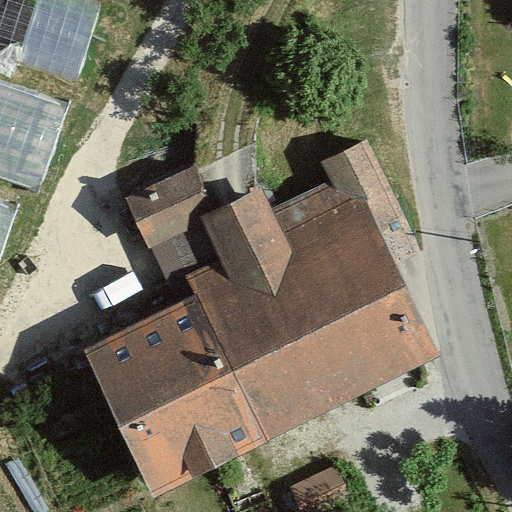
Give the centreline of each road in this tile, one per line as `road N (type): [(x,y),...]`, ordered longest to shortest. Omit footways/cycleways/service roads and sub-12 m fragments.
road 1 (unclassified): [(511,429),(468,301),(446,158),(439,0)]
road 2 (track): [(282,0),(238,114),(227,168),(235,186)]
